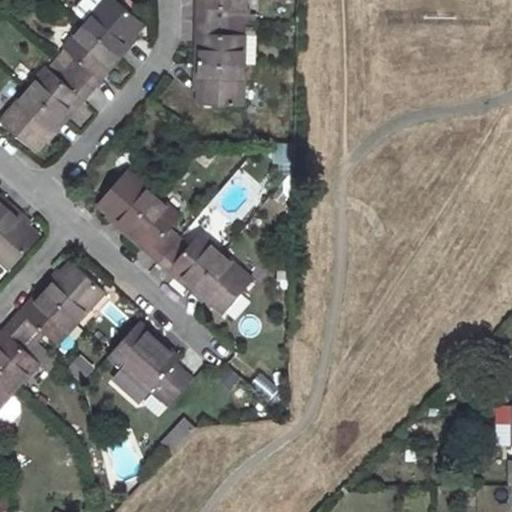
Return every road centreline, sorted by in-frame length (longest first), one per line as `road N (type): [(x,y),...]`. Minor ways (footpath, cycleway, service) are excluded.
road 1 (residential): [(38,190),(160,51),(161,0)]
road 2 (residential): [(219,350),(73,227)]
